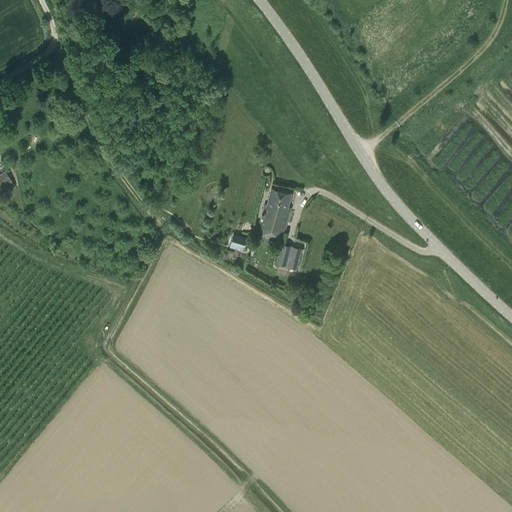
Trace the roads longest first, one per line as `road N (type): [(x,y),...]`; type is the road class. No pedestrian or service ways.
road 1 (tertiary): [(511,319),(393,200),(255,0)]
road 2 (track): [(360,154),(488,44),(505,0)]
